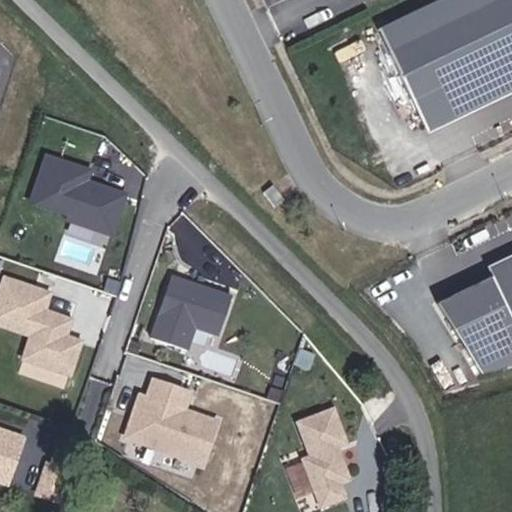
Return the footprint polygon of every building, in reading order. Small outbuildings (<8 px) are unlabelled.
[(425,121),(511,79),(511,0),(438,0),(380,28),(425,121)] [(26,209),(115,233),(127,190),(88,179),(91,166),(42,152),(26,209)] [(476,387),(511,370),(511,267),(436,304),(476,387)] [(187,350),(195,328),(216,335),(230,292),(170,273),(149,337),(187,350)] [(0,275),(0,327),(26,334),(19,360),(73,375),(83,338),(68,334),(73,316),(46,309),(51,289),(0,275)] [(124,441),(202,463),(215,416),(188,409),(194,389),(142,375),(124,441)] [(332,406),(290,420),(319,509),(362,495),(332,406)] [(0,425),(0,479),(13,482),(23,430),(0,425)]
